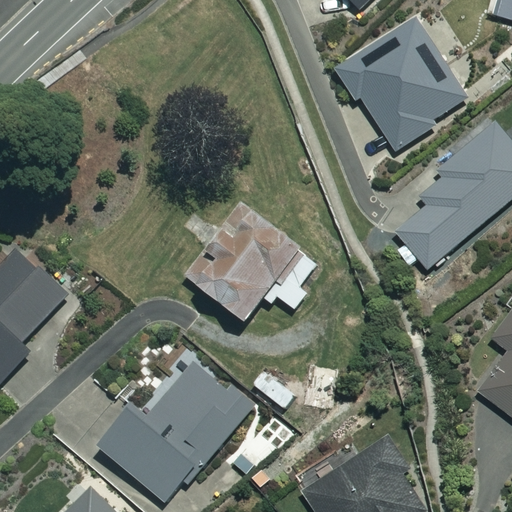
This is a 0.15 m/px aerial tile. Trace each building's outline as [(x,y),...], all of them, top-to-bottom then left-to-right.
[(374,0),(350,0),(362,12),(374,0)] [(511,0),(500,0),(496,16),(511,20),(511,0)] [(363,99),(398,152),(438,127),(435,122),(471,99),(419,20),(337,73),(357,103),(363,99)] [(511,142),(498,125),(439,175),(444,182),(421,201),(428,209),(397,235),(428,273),(511,203),(511,142)] [(316,267),(241,205),(183,274),(246,327),(266,300),(273,306),(278,299),(295,313),(307,298),(299,291),(316,267)] [(67,298),(16,248),(0,265),(0,386),(31,354),(22,345),(67,298)] [(511,320),(495,343),(510,354),(479,394),(511,418),(511,320)] [(252,413),(189,358),(140,414),(135,409),(100,450),(165,506),(185,483),(189,487),(252,413)] [(334,364),(303,361),(300,403),(330,406),(334,364)] [(291,391),(266,372),(254,387),(279,406),(291,391)] [(411,472),(390,439),(303,495),(314,511),(420,511),(419,510),(424,507),(405,476),(411,472)]
